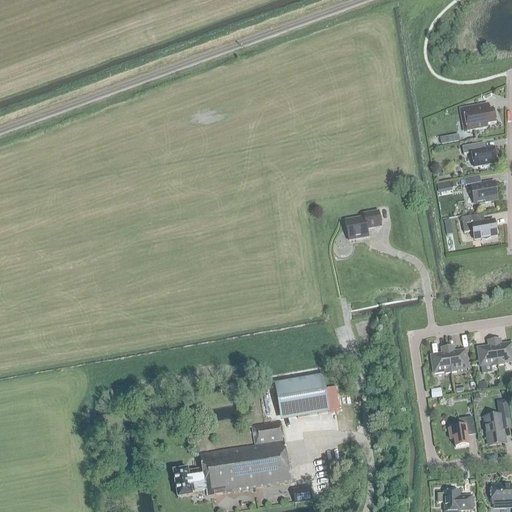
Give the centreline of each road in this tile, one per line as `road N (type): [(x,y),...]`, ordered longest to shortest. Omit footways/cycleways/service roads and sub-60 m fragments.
road 1 (residential): [(419,334),(413,341),(431,463),(440,469),(511,456)]
road 2 (residential): [(511,204),(511,80)]
